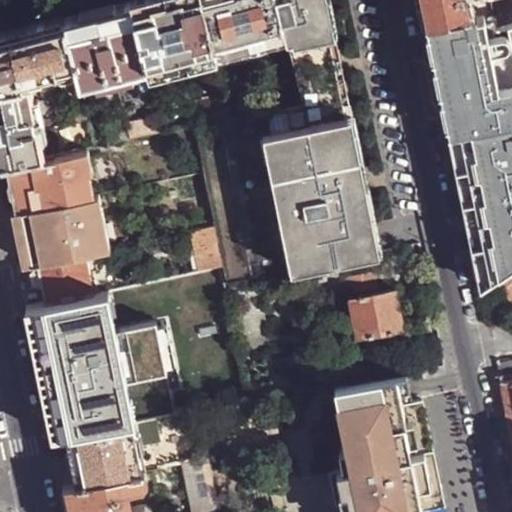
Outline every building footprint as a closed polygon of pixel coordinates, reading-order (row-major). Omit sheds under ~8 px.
[(78,64),(82,80),(110,73),(122,70),(149,63),(132,0),(129,0),(115,4),(65,16),(78,64)] [(132,0),(149,63),(149,66),(218,47),(205,0),(132,0)] [(205,0),(218,47),(285,29),(277,0),(205,0)] [(277,0),(285,29),(327,19),(323,0),(277,0)] [(423,0),(428,21),(470,11),(467,0),(423,0)] [(511,0),(490,0),(492,6),(483,8),(474,10),(470,11),(428,21),(449,121),(474,116),(505,272),(511,267),(511,0)] [(0,76),(2,86),(29,78),(29,77),(78,64),(65,16),(0,33),(0,76)] [(343,95),(327,19),(285,29),(287,36),(304,101),(304,102),(343,95)] [(287,36),(285,29),(218,47),(219,53),(287,36)] [(149,66),(151,71),(219,53),(218,47),(149,66)] [(418,54),(425,79),(439,76),(432,50),(418,54)] [(123,75),(122,70),(110,73),(111,78),(123,75)] [(35,98),(33,98),(29,78),(2,86),(0,86),(0,163),(7,162),(15,160),(46,154),(39,117),(35,98)] [(304,101),(268,110),(272,128),(347,112),(343,95),(304,102),(304,101)] [(69,111),(71,121),(92,117),(89,107),(69,111)] [(272,128),(268,110),(234,116),(195,124),(205,171),(215,218),(216,225),(219,241),(224,264),(228,282),(300,267),(272,128)] [(347,112),(272,128),(300,267),(375,251),(361,180),(347,112)] [(98,144),(95,134),(86,135),(88,145),(98,144)] [(15,160),(25,207),(99,192),(88,145),(46,154),(15,160)] [(15,160),(7,162),(17,209),(25,207),(15,160)] [(112,247),(101,192),(99,192),(25,207),(17,209),(28,264),(41,261),(88,251),(98,249),(112,247)] [(219,241),(216,225),(193,230),(200,270),(205,268),(224,264),(219,241)] [(102,269),(98,249),(90,251),(88,251),(92,271),(102,269)] [(42,284),(45,284),(49,300),(96,290),(92,271),(88,251),(41,261),(41,263),(38,264),(35,266),(33,269),(32,273),(32,277),(34,279),(36,282),(39,284),(42,284)] [(498,276),(505,289),(511,284),(511,267),(505,272),(498,276)] [(511,284),(505,289),(498,276),(495,278),(511,303),(511,284)] [(353,296),(361,336),(404,328),(396,287),(353,296)] [(169,322),(168,317),(118,327),(111,288),(96,290),(49,300),(49,302),(36,304),(40,326),(33,327),(42,369),(49,368),(52,386),(46,388),(51,416),(63,414),(67,434),(107,426),(125,423),(177,413),(172,389),(164,390),(160,370),(168,369),(167,364),(158,324),(169,322)] [(40,326),(36,304),(28,305),(33,327),(40,326)] [(169,322),(158,324),(167,364),(178,363),(169,322)] [(511,357),(499,360),(502,374),(511,372),(511,357)] [(49,368),(42,369),(46,388),(52,386),(49,368)] [(164,390),(172,389),(168,369),(160,370),(164,390)] [(405,402),(418,399),(411,370),(399,371),(405,402)] [(448,504),(426,398),(418,399),(405,402),(399,371),(339,383),(351,445),(355,465),(353,465),(358,488),(353,489),(355,500),(357,511),(427,511),(426,508),(448,504)] [(511,372),(502,374),(504,381),(511,379),(511,372)] [(63,414),(51,416),(55,436),(67,434),(63,414)] [(144,440),(179,434),(175,420),(126,428),(127,436),(142,434),(144,440)] [(117,475),(135,471),(127,436),(126,428),(125,423),(107,426),(117,475)] [(117,475),(107,426),(67,434),(55,436),(66,484),(117,475)] [(135,471),(148,469),(186,462),(214,457),(207,429),(179,434),(144,440),(142,434),(127,436),(135,471)] [(355,465),(351,445),(344,446),(348,466),(353,465),(355,465)] [(214,457),(186,462),(196,511),(202,511),(224,506),(217,470),(214,457)] [(353,465),(348,466),(334,469),(341,504),(355,500),(353,489),(358,488),(353,465)] [(66,484),(71,511),(156,511),(155,508),(148,504),(137,506),(129,501),(128,497),(133,490),(144,488),(150,481),(148,469),(135,471),(117,475),(66,484)]
